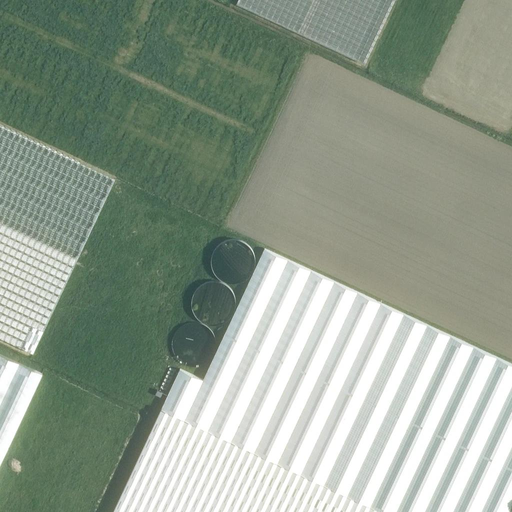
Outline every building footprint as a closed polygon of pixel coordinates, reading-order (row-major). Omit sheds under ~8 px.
[(365,62),(393,0),(237,0),(237,3),(365,62)] [(511,0),(491,0),(457,85),(501,102),(501,122),(506,124),(505,120),(511,117),(511,0)] [(0,337),(33,353),(114,178),(0,123),(0,337)] [(508,511),(511,505),(511,363),(404,313),(264,248),(203,379),(180,368),(112,511),(508,511)] [(0,458),(40,371),(0,352),(0,458)]
